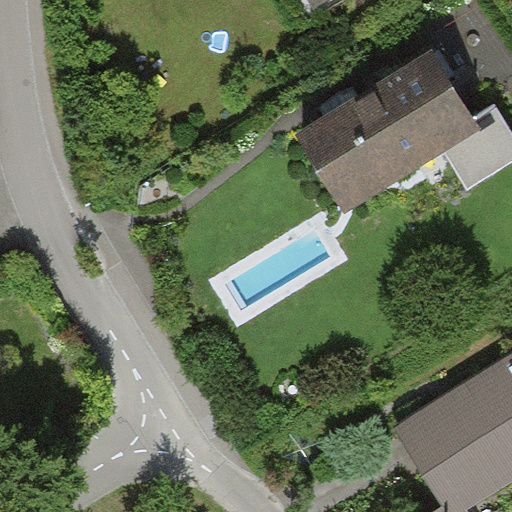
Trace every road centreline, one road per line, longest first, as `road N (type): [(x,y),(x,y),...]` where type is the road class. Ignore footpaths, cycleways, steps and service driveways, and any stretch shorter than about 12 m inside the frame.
road 1 (residential): [(9,0),(27,166),(65,254),(168,436)]
road 2 (residential): [(168,436),(39,511)]
